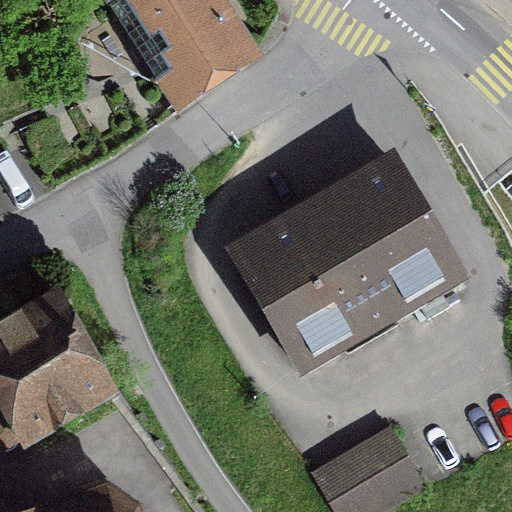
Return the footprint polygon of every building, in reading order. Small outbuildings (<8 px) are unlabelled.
[(255,65),(213,0),(100,0),(175,116),(255,65)] [(389,175),(230,268),(301,389),(468,292),(397,170),(389,175)] [(111,391),(62,304),(0,339),(0,401),(22,441),(111,391)] [(388,429),(308,476),(329,511),(384,511),(423,490),(388,429)] [(139,511),(107,492),(47,511),(139,511)]
